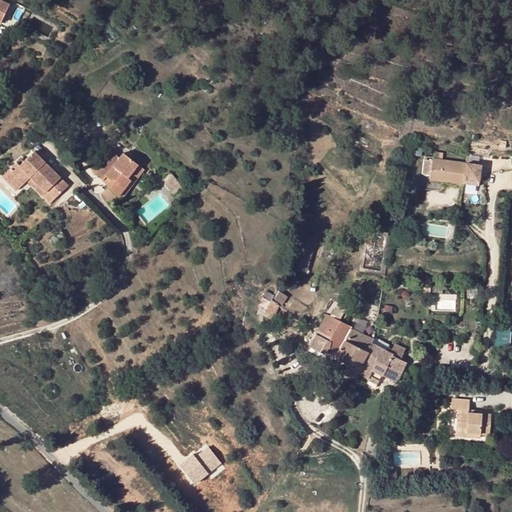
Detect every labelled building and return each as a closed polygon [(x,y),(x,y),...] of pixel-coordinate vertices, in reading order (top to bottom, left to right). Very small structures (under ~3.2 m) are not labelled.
[(0,0),(0,22),(9,4),(0,0)] [(17,191),(27,180),(30,177),(44,191),(41,194),(50,203),(68,185),(34,151),(20,165),(16,169),(13,166),(2,176),(17,191)] [(118,195),(141,166),(123,153),(119,158),(111,151),(93,173),(102,180),(104,178),(106,176),(111,181),(110,183),(108,185),(107,186),(107,187),(101,193),(110,202),(118,195)] [(481,165),(432,158),(429,180),(463,184),(463,183),(478,185),(481,165)] [(145,169),(141,166),(118,195),(122,198),(145,169)] [(172,170),(164,179),(176,192),(185,184),(172,170)] [(27,180),(41,194),(44,191),(30,177),(27,180)] [(62,232),(51,238),(55,244),(66,238),(62,232)] [(307,233),(298,269),(309,272),(317,235),(307,233)] [(273,288),(264,306),(266,307),(267,307),(271,299),(276,289),(273,288)] [(283,304),(288,296),(280,291),(275,299),(283,304)] [(277,304),(271,299),(267,307),(275,314),(281,307),(277,304)] [(257,312),(262,315),(266,307),(264,306),(263,305),(260,306),(257,312)] [(39,325),(58,320),(55,311),(36,315),(39,325)] [(382,374),(374,370),(373,370),(379,359),(367,352),(371,343),(373,340),(351,329),(351,327),(327,314),(309,347),(326,355),(329,349),(338,354),(337,357),(360,369),(358,373),(369,379),(367,382),(376,386),(382,374)] [(387,351),(371,343),(367,352),(379,359),(373,370),(374,370),(382,374),(383,374),(387,366),(400,373),(406,362),(400,358),(405,348),(395,344),(393,349),(389,347),(387,351)] [(396,382),(400,373),(387,366),(383,374),(396,382)] [(491,413),(475,412),(470,412),(470,409),(470,400),(452,398),(451,408),(458,408),(456,435),(481,437),(481,433),(490,434),(491,413)] [(209,444),(182,465),(198,486),(225,466),(209,444)]
